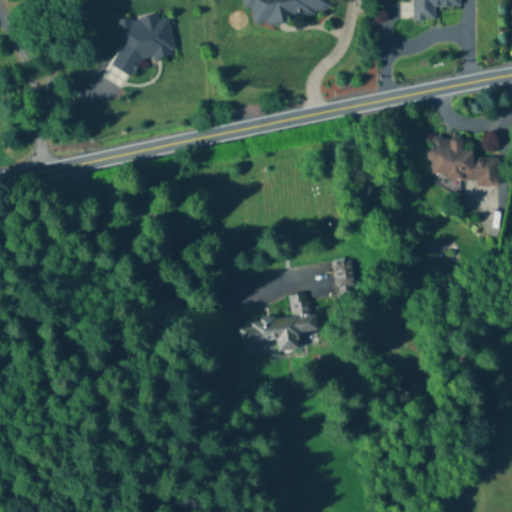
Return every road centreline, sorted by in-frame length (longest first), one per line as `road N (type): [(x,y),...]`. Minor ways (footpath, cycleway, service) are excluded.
road 1 (residential): [(0,168),(511,71)]
road 2 (residential): [(347,0),(346,39),(324,77),(317,114)]
